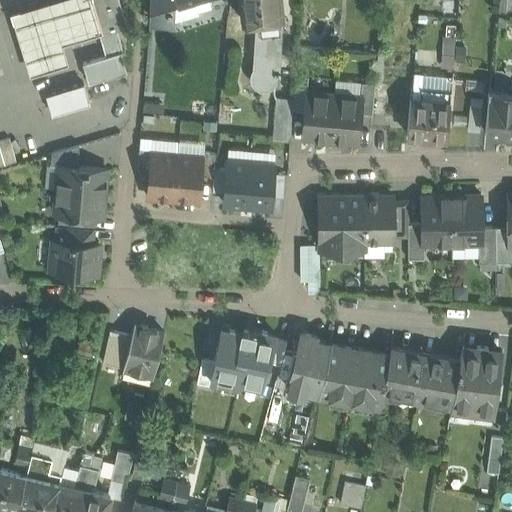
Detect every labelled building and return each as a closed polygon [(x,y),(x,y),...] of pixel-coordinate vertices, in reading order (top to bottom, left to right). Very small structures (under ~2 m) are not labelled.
[(99,32),(90,0),(52,0),(11,13),(30,74),(68,62),(63,43),(99,32)] [(90,0),(99,32),(106,54),(119,51),(123,50),(117,29),(127,26),(119,0),(90,0)] [(177,0),(149,0),(149,25),(172,27),(174,2),(178,1),(177,0)] [(240,0),(243,20),(259,18),(256,69),(275,71),(275,73),(280,73),(280,70),(279,70),(282,16),(283,16),(281,0),(240,0)] [(439,59),(462,64),(466,44),(443,40),(439,59)] [(106,54),(83,61),(89,81),(125,70),(119,51),(106,54)] [(375,82),(362,81),(361,95),(362,95),(361,112),(372,113),(375,82)] [(83,83),(46,94),(52,113),(89,102),(83,83)] [(421,87),(420,98),(411,97),(407,133),(447,137),(451,89),(421,87)] [(334,92),(306,90),(302,136),(312,137),(316,133),(321,139),(330,140),(334,92)] [(511,92),(489,90),(485,132),(511,134),(511,92)] [(361,95),(334,92),(330,140),(338,141),(344,135),(348,140),(358,141),(361,112),(362,95),(361,95)] [(9,137),(0,140),(0,165),(16,160),(9,137)] [(79,144),(52,152),(50,164),(59,164),(59,163),(79,165),(79,144)] [(151,147),(139,146),(137,169),(149,170),(150,151),(151,147)] [(177,153),(150,151),(149,170),(147,195),(173,197),(177,153)] [(215,152),(204,151),(203,156),(202,175),(213,176),(215,152)] [(203,156),(177,153),(173,197),(199,199),(202,175),(203,156)] [(248,205),(251,160),(227,158),(224,203),(248,205)] [(276,162),(251,160),(248,205),(273,207),(276,162)] [(79,165),(59,163),(59,164),(57,187),(105,192),(106,168),(79,165)] [(105,192),(57,187),(55,211),(58,212),(94,215),(103,215),(105,192)] [(393,194),(363,195),(364,239),(394,239),(394,235),(393,199),(393,194)] [(451,194),(421,194),(421,221),(421,242),(424,242),(452,242),(451,194)] [(482,225),(481,194),(451,194),(452,242),(452,237),(462,237),(467,242),(478,242),(482,242),(482,225)] [(363,195),(319,195),(320,243),(320,245),(320,248),(364,247),(364,239),(363,195)] [(407,198),(393,199),(394,235),(407,234),(407,222),(407,198)] [(94,215),(58,212),(58,224),(94,227),(94,215)] [(421,242),(421,221),(407,222),(407,234),(408,258),(424,257),(424,242),(421,242)] [(94,227),(58,224),(56,239),(92,242),(94,227)] [(495,225),(482,225),(482,242),(478,242),(478,261),(496,261),(495,225)] [(509,225),(495,225),(496,261),(511,261),(511,243),(509,244),(509,225)] [(56,239),(52,239),(50,269),(95,273),(97,260),(99,260),(100,243),(92,242),(56,239)] [(320,245),(320,243),(299,243),(300,280),(308,280),(308,292),(320,291),(320,248),(320,245)] [(164,331),(134,323),(123,366),(153,373),(164,331)] [(274,337),(220,325),(207,383),(261,394),(274,337)] [(317,335),(302,332),(288,388),(315,395),(316,390),(328,342),(316,339),(317,335)] [(389,353),(328,342),(316,390),(381,402),(383,390),(382,390),(389,353)] [(475,353),(462,351),(464,345),(462,345),(459,359),(460,359),(451,402),(449,413),(450,413),(451,407),(471,410),(472,409),(494,412),(502,350),(500,350),(500,356),(487,354),(488,346),(476,345),(475,353)] [(459,359),(390,346),(389,353),(382,390),(383,390),(451,402),(460,359),(459,359)] [(144,379),(128,376),(125,387),(141,391),(144,379)] [(19,471),(0,466),(0,503),(16,508),(16,507),(30,453),(32,447),(34,436),(21,433),(14,461),(21,463),(19,471)] [(503,436),(491,435),(487,471),(498,472),(503,436)] [(233,443),(223,441),(220,450),(230,453),(233,443)] [(134,453),(118,449),(111,478),(124,481),(126,472),(128,473),(134,453)] [(30,453),(16,507),(34,511),(50,511),(59,481),(61,473),(48,470),(51,458),(30,453)] [(102,456),(93,454),(91,459),(89,465),(98,468),(102,456)] [(148,456),(137,454),(131,475),(142,478),(148,456)] [(59,481),(50,511),(77,511),(89,465),(80,463),(77,477),(80,478),(78,485),(59,481)] [(89,465),(77,511),(105,511),(110,493),(90,488),(91,484),(94,485),(98,468),(89,465)] [(296,474),(287,509),(299,511),(300,511),(309,477),(296,474)] [(157,503),(135,498),(131,511),(168,511),(176,481),(163,478),(157,503)] [(365,485),(345,480),(340,502),(361,507),(365,485)] [(192,511),(176,508),(178,500),(185,502),(189,484),(176,481),(168,511),(192,511)] [(239,511),(243,499),(229,496),(225,511),(239,511)] [(278,496),(273,511),(284,511),(288,499),(278,496)] [(253,511),(256,502),(243,499),(239,511),(253,511)]
